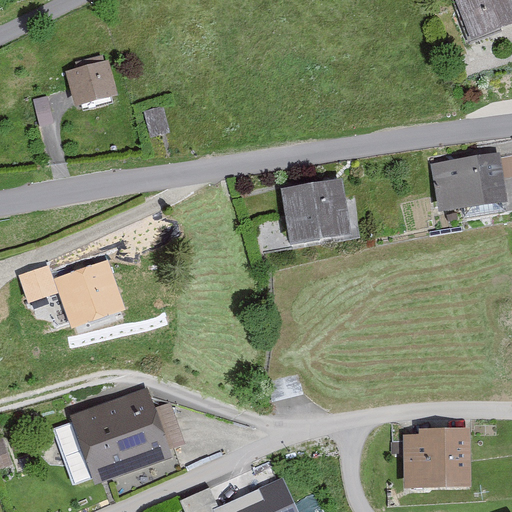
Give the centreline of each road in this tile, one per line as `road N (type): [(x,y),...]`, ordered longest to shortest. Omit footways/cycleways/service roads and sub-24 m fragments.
road 1 (unclassified): [(511,126),(0,205)]
road 2 (residential): [(306,429),(102,379),(0,404)]
road 3 (residential): [(306,429),(116,511)]
road 4 (residential): [(511,409),(306,429)]
